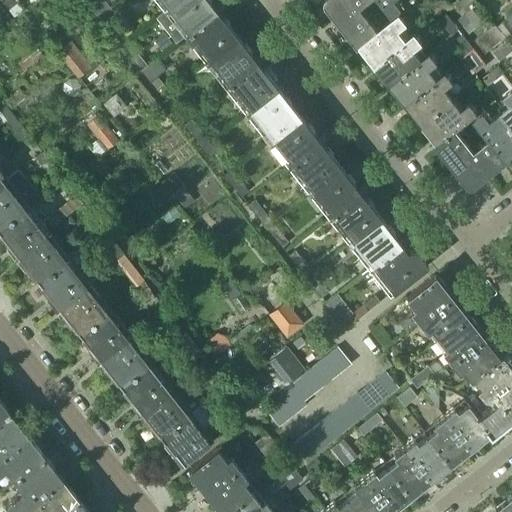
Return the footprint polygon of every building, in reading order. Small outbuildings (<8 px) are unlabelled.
[(8,10),(17,3),(13,0),(7,0),(3,3),(8,10)] [(176,0),(169,6),(188,32),(218,9),(210,0),(176,0)] [(379,24),(362,5),(358,0),(328,0),(328,3),(358,41),(379,24)] [(385,0),(390,5),(381,12),(386,18),(402,5),(398,0),(385,0)] [(448,3),(445,0),(437,0),(428,8),(433,14),(448,3)] [(459,11),(473,0),(455,0),(452,3),(459,11)] [(111,10),(104,2),(94,10),(101,18),(111,10)] [(17,3),(8,10),(13,16),(21,9),(17,3)] [(478,3),(472,8),(482,22),(489,17),(478,3)] [(0,21),(3,25),(10,19),(0,6),(0,21)] [(472,8),(465,13),(476,28),(482,22),(472,8)] [(188,32),(208,57),(238,34),(218,9),(188,32)] [(401,12),(361,42),(378,63),(409,39),(400,28),(409,21),(401,12)] [(125,35),(107,13),(101,18),(118,40),(125,35)] [(469,33),(476,28),(465,13),(458,19),(469,33)] [(458,29),(446,14),(439,20),(451,35),(458,29)] [(488,29),(498,42),(505,37),(495,24),(488,29)] [(488,29),(482,34),(492,47),(498,42),(488,29)] [(378,63),(394,83),(424,58),(416,48),(424,41),(417,32),(409,39),(378,63)] [(455,38),(468,54),(474,49),(462,33),(455,38)] [(208,57),(229,83),(258,60),(238,34),(208,57)] [(492,47),(482,34),(476,39),(486,52),(492,47)] [(495,53),(500,59),(511,50),(511,43),(510,41),(495,53)] [(77,77),(87,69),(66,44),(56,53),(77,77)] [(485,63),(474,49),(468,54),(464,56),(476,71),(485,63)] [(432,51),(424,58),(394,83),(408,101),(439,77),(432,68),(440,61),(432,51)] [(135,62),(141,70),(149,64),(142,56),(135,62)] [(158,57),(149,64),(141,70),(150,81),(166,68),(158,57)] [(278,85),(258,60),(229,83),(249,108),(278,85)] [(489,83),(503,72),(498,65),(483,76),(489,83)] [(408,101),(424,121),(455,97),(453,95),(466,85),(457,74),(453,77),(448,71),(439,77),(408,101)] [(163,84),(156,76),(150,81),(156,89),(163,84)] [(272,137),(301,113),(278,85),(249,108),(272,137)] [(494,97),(486,86),(482,106),(494,97)] [(14,106),(25,96),(19,89),(7,99),(14,106)] [(511,103),(502,111),(511,122),(511,89),(507,94),(511,100),(511,103)] [(0,97),(0,110),(15,129),(21,124),(0,97)] [(424,121),(440,141),(479,111),(471,101),(463,107),(455,97),(424,121)] [(493,137),(509,157),(511,154),(511,122),(502,111),(492,119),(485,111),(468,125),(473,132),(483,124),(493,137)] [(86,123),(106,148),(118,138),(98,113),(86,123)] [(301,113),(272,137),(292,163),(321,140),(301,113)] [(203,147),(210,142),(191,119),(184,124),(203,147)] [(21,124),(15,129),(27,144),(33,140),(21,124)] [(479,183),(494,171),(477,150),(461,130),(441,146),(470,182),(474,185),(479,183)] [(493,137),(477,150),(494,171),(510,158),(509,157),(493,137)] [(312,187),(341,164),(321,140),(292,163),(312,187)] [(210,142),(203,147),(221,170),(228,165),(210,142)] [(48,159),(42,150),(35,155),(42,164),(48,159)] [(332,214),(362,190),(341,164),(312,187),(332,214)] [(231,168),(224,174),(241,196),(248,190),(231,168)] [(0,182),(0,223),(22,206),(2,181),(0,182)] [(186,207),(195,200),(182,185),(173,193),(186,207)] [(62,191),(67,197),(74,192),(69,186),(62,191)] [(352,238),(382,215),(362,190),(332,214),(352,238)] [(227,233),(248,218),(230,193),(209,208),(227,233)] [(83,202),(76,194),(55,210),(62,219),(83,202)] [(264,225),(271,219),(254,198),(247,204),(264,225)] [(0,223),(0,232),(17,253),(43,233),(22,206),(0,223)] [(352,238),(372,263),(401,240),(382,215),(352,238)] [(271,219),(264,225),(281,246),(288,241),(271,219)] [(105,229),(97,235),(112,253),(120,247),(105,229)] [(17,253),(37,280),(64,259),(43,233),(17,253)] [(427,262),(419,252),(418,250),(417,249),(415,248),(414,248),(412,247),(411,247),(409,247),(407,248),(401,240),(372,263),(360,273),(366,281),(378,272),(392,289),(427,262)] [(305,276),(312,270),(295,249),(288,255),(305,276)] [(123,253),(115,259),(136,285),(143,279),(123,253)] [(37,280),(58,306),(84,285),(64,259),(37,280)] [(312,270),(305,276),(321,297),(328,292),(312,270)] [(405,330),(418,320),(451,294),(435,274),(405,297),(414,306),(397,320),(405,330)] [(144,279),(136,285),(149,301),(157,295),(144,279)] [(230,298),(240,291),(231,280),(222,287),(230,298)] [(58,306),(78,331),(104,311),(84,285),(58,306)] [(337,293),(326,302),(331,308),(342,299),(337,293)] [(346,317),(351,323),(379,300),(374,294),(346,317)] [(467,314),(451,294),(418,320),(426,331),(430,328),(437,337),(467,314)] [(303,322),(285,299),(269,312),(287,335),(303,322)] [(78,331),(99,357),(125,337),(104,311),(78,331)] [(483,334),(467,314),(437,337),(445,347),(441,350),(450,360),(483,334)] [(185,332),(172,316),(165,321),(177,338),(185,332)] [(367,326),(384,347),(390,342),(385,336),(388,334),(378,322),(376,324),(373,321),(367,326)] [(230,344),(253,327),(250,323),(227,340),(230,344)] [(166,346),(176,338),(168,328),(163,332),(162,341),(166,346)] [(99,357),(119,383),(145,362),(132,345),(141,338),(134,330),(125,337),(99,357)] [(230,345),(224,336),(216,333),(206,341),(217,355),(230,345)] [(470,378),(473,375),(499,355),(483,334),(450,360),(458,371),(462,367),(470,378)] [(205,357),(189,337),(182,343),(198,363),(205,357)] [(336,344),(327,352),(341,370),(350,362),(336,344)] [(304,367),(286,345),(262,364),(279,387),(304,367)] [(391,363),(380,349),(374,354),(385,368),(391,363)] [(214,357),(221,366),(229,361),(222,351),(214,357)] [(332,377),(341,370),(327,352),(317,359),(332,377)] [(476,415),(490,433),(511,415),(511,365),(501,352),(473,375),(480,384),(476,388),(482,395),(487,397),(491,393),(496,400),(476,415)] [(140,409),(166,388),(176,380),(156,354),(145,362),(119,383),(140,409)] [(308,367),(322,385),(332,377),(317,359),(308,367)] [(427,364),(410,378),(417,386),(434,373),(427,364)] [(443,366),(431,376),(436,383),(448,373),(443,366)] [(219,388),(225,383),(213,367),(206,373),(219,388)] [(313,392),(322,385),(308,367),(299,374),(313,392)] [(398,386),(385,369),(376,377),(389,393),(398,386)] [(303,400),(313,392),(299,374),(289,382),(292,386),(303,400)] [(389,393),(376,377),(366,384),(380,400),(389,393)] [(380,400),(366,384),(357,391),(370,408),(380,400)] [(430,398),(437,406),(443,401),(434,390),(438,387),(428,385),(422,389),(430,398)] [(306,403),(303,400),(292,386),(283,393),(297,410),(306,403)] [(416,395),(409,386),(397,396),(404,404),(416,395)] [(140,409),(160,435),(186,414),(166,388),(140,409)] [(370,408),(357,391),(348,399),(361,415),(370,408)] [(288,418),(297,410),(283,393),(274,400),(288,418)] [(479,402),(471,393),(467,396),(475,406),(479,402)] [(361,415),(348,399),(339,406),(352,423),(361,415)] [(279,425),(288,418),(274,400),(265,408),(279,425)] [(186,414),(160,435),(180,460),(218,431),(209,420),(213,417),(202,402),(186,414)] [(452,406),(442,414),(468,446),(488,430),(476,415),(465,402),(455,410),(452,406)] [(352,423),(339,406),(329,414),(342,430),(352,423)] [(383,406),(377,411),(381,416),(386,411),(383,406)] [(0,453),(26,433),(8,411),(0,416),(0,453)] [(357,427),(363,433),(382,418),(376,411),(357,427)] [(342,430),(329,414),(320,421),(333,438),(342,430)] [(425,433),(448,462),(468,446),(442,414),(432,422),(435,426),(425,433)] [(333,438),(320,421),(311,429),(324,445),(333,438)] [(324,445),(311,429),(302,436),(315,452),(324,445)] [(42,454),(26,433),(0,453),(0,470),(3,468),(11,478),(42,454)] [(242,451),(247,458),(271,439),(266,433),(242,451)] [(413,438),(402,446),(428,478),(448,462),(425,433),(415,441),(413,438)] [(315,452),(302,436),(292,443),(305,460),(315,452)] [(343,437),(337,442),(350,460),(357,455),(343,437)] [(305,460),(287,438),(280,443),(298,466),(305,460)] [(271,439),(247,458),(245,459),(249,464),(253,461),(256,465),(266,458),(263,455),(276,445),(271,439)] [(344,465),(350,460),(337,442),(330,447),(344,465)] [(428,478),(402,446),(392,454),(395,457),(385,466),(407,494),(428,478)] [(185,470),(202,492),(236,466),(228,456),(224,459),(215,447),(185,470)] [(9,511),(14,511),(17,511),(60,477),(42,454),(11,478),(20,489),(3,504),(9,511)] [(297,472),(288,461),(279,468),(287,480),(297,472)] [(245,476),(236,466),(202,492),(218,511),(221,511),(249,490),(241,480),(245,476)] [(373,469),(362,478),(387,510),(407,494),(385,466),(376,473),(373,469)] [(59,511),(77,499),(60,477),(17,511),(39,511),(40,511),(39,511),(59,511)] [(318,489),(309,478),(303,483),(312,494),(318,489)] [(345,497),(357,511),(384,511),(387,510),(362,478),(353,485),(355,489),(345,497)] [(307,498),(312,494),(303,483),(298,487),(307,498)] [(258,501),(249,490),(221,511),(266,511),(270,509),(262,498),(258,501)] [(511,511),(511,492),(495,505),(500,511),(511,511)] [(334,500),(323,509),(325,511),(357,511),(345,497),(336,504),(334,500)] [(59,511),(87,511),(77,499),(59,511)]
